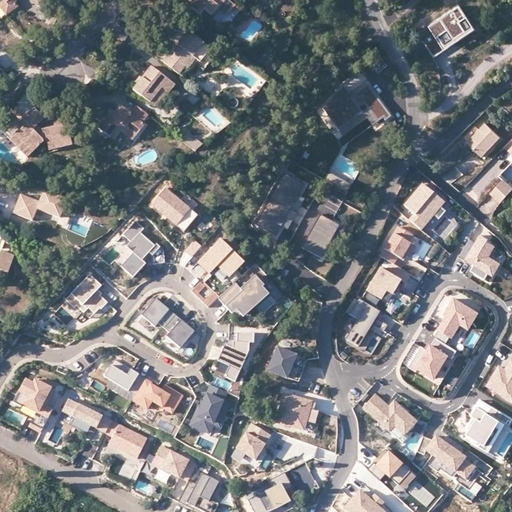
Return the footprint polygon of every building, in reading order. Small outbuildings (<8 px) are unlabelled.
[(14,0),(6,0),(1,4),(0,5),(6,12),(17,4),(14,0)] [(186,0),(185,3),(201,15),(205,10),(212,17),(217,10),(226,17),(235,6),(227,0),(186,0)] [(433,33),(422,40),(434,59),(445,52),(447,54),(478,33),(461,7),(430,28),(433,33)] [(202,60),(210,49),(189,33),(182,42),(171,56),(169,55),(163,63),(178,75),(195,54),(202,60)] [(178,75),(181,77),(194,63),(204,71),(216,54),(210,49),(202,60),(195,54),(178,75)] [(174,85),(151,67),(145,75),(134,90),(155,106),(167,92),(168,93),(174,85)] [(363,104),(376,122),(381,117),(384,120),(390,116),(380,103),(366,84),(355,92),(357,96),(352,100),(350,96),(342,85),(321,108),(327,115),(335,110),(340,116),(332,122),(338,130),(361,113),(358,107),(363,104)] [(142,123),(148,115),(137,106),(133,110),(130,114),(120,107),(115,112),(112,111),(98,128),(110,137),(120,125),(127,130),(135,137),(144,125),(142,123)] [(20,129),(12,137),(18,144),(22,141),(31,151),(42,141),(46,141),(48,149),(62,146),(61,142),(70,140),(65,118),(53,120),(54,126),(39,129),(38,126),(36,124),(43,117),(33,107),(27,114),(20,119),(15,124),(20,129)] [(13,110),(12,110),(20,119),(27,114),(25,111),(23,110),(21,108),(18,108),(16,108),(14,109),(13,110)] [(335,110),(327,115),(332,122),(340,116),(335,110)] [(487,126),(469,145),(479,153),(483,158),(501,140),(487,126)] [(132,140),(135,137),(127,130),(124,134),(132,140)] [(197,154),(203,147),(188,135),(182,142),(197,154)] [(18,144),(12,137),(9,139),(26,157),(31,151),(22,141),(18,144)] [(290,208),(304,182),(283,170),(269,196),(290,208)] [(347,191),(352,183),(329,170),(324,178),(347,191)] [(511,186),(505,180),(491,195),(497,200),(501,204),(511,192),(511,186)] [(446,201),(423,183),(404,206),(414,214),(409,220),(420,230),(432,215),(438,220),(445,212),(440,208),(446,201)] [(192,225),(199,217),(166,188),(152,205),(184,234),(192,225)] [(43,190),(39,201),(21,194),(13,212),(32,219),(37,208),(58,217),(66,199),(43,190)] [(275,234),(290,208),(269,196),(254,222),(275,234)] [(322,261),(340,228),(321,217),(316,226),(319,228),(315,236),(311,234),(302,250),(322,261)] [(134,250),(121,264),(133,275),(146,262),(143,258),(146,255),(150,251),(153,254),(154,263),(165,261),(165,249),(158,242),(156,244),(142,230),(146,226),(138,218),(125,232),(132,239),(128,244),(134,250)] [(315,236),(319,228),(316,226),(311,234),(315,236)] [(412,235),(397,227),(379,256),(393,265),(399,256),(404,259),(406,257),(409,259),(415,247),(407,243),(412,235)] [(466,259),(474,264),(470,271),(484,279),(490,282),(506,257),(500,250),(480,238),(466,259)] [(230,278),(245,262),(222,239),(198,262),(210,274),(218,266),(223,271),(230,278)] [(201,247),(194,241),(185,251),(192,257),(201,247)] [(0,271),(6,274),(13,255),(0,250),(0,271)] [(405,284),(410,275),(391,264),(386,272),(380,268),(366,290),(382,300),(387,292),(393,295),(401,282),(405,284)] [(98,290),(102,286),(90,275),(72,295),(80,302),(77,306),(84,313),(89,308),(95,314),(100,309),(101,310),(108,303),(104,299),(101,296),(96,292),(98,290)] [(241,292),(236,286),(219,301),(224,307),(233,317),(238,313),(245,320),(270,297),(263,290),(265,288),(256,278),(241,292)] [(77,306),(80,302),(72,295),(66,300),(74,308),(77,306)] [(163,327),(175,314),(169,309),(156,297),(141,313),(154,325),(157,322),(163,327)] [(381,313),(358,299),(349,314),(357,319),(345,339),(360,349),(373,326),(385,333),(389,326),(377,319),(379,316),(381,313)] [(472,330),(481,314),(455,299),(445,317),(447,318),(435,338),(438,339),(447,345),(459,323),(472,330)] [(194,331),(175,314),(163,327),(169,332),(165,335),(179,347),(194,331)] [(233,341),(233,347),(227,344),(225,343),(220,354),(218,361),(231,366),(230,368),(229,368),(226,375),(227,375),(227,377),(236,381),(249,350),(249,342),(253,342),(253,332),(237,332),(237,341),(233,341)] [(438,339),(435,338),(434,337),(426,349),(430,352),(438,339)] [(447,345),(438,339),(430,352),(426,349),(423,347),(410,368),(418,373),(421,368),(443,381),(460,352),(447,345)] [(280,351),(270,374),(289,382),(299,359),(280,351)] [(144,377),(144,376),(134,370),(113,357),(103,374),(134,393),(144,377)] [(511,365),(509,371),(500,366),(488,388),(511,402),(511,365)] [(151,381),(144,377),(134,393),(131,398),(146,407),(150,399),(170,411),(181,394),(164,383),(160,389),(155,386),(150,382),(151,381)] [(35,428),(41,432),(53,410),(45,406),(55,389),(36,379),(34,382),(26,378),(13,401),(22,406),(19,411),(33,419),(29,425),(35,428)] [(218,417),(225,420),(230,409),(223,406),(227,397),(212,390),(208,400),(203,412),(199,421),(197,420),(192,430),(210,438),(214,428),(218,417)] [(104,430),(110,418),(67,395),(61,408),(98,427),(104,430)] [(317,405),(285,396),(277,424),(299,430),(307,424),(311,411),(315,413),(317,405)] [(376,396),(365,409),(402,442),(418,423),(395,403),(390,409),(376,396)] [(480,408),(486,411),(489,404),(484,401),(480,408)] [(475,417),(476,418),(470,429),(473,431),(469,438),(477,442),(476,443),(492,452),(509,423),(507,421),(510,416),(489,404),(486,411),(480,408),(479,407),(476,412),(473,416),(475,417)] [(221,430),(225,420),(218,417),(214,428),(221,430)] [(146,437),(110,418),(104,430),(104,431),(111,434),(107,442),(114,445),(135,457),(146,437)] [(268,447),(272,439),(253,427),(237,452),(257,464),(268,447)] [(418,455),(425,457),(427,453),(436,460),(430,468),(439,474),(441,471),(453,480),(457,475),(470,485),(481,471),(437,438),(434,443),(429,442),(423,440),(418,455)] [(88,442),(82,454),(91,459),(97,446),(88,442)] [(196,464),(161,445),(152,463),(179,477),(179,476),(183,478),(188,480),(189,479),(196,464)] [(412,475),(386,452),(367,473),(381,485),(388,478),(400,489),(412,475)] [(202,472),(196,483),(189,479),(188,480),(177,501),(188,506),(193,509),(195,507),(204,511),(214,511),(219,503),(210,498),(219,481),(202,472)] [(291,483),(286,473),(269,482),(273,489),(248,502),(253,511),(267,511),(290,501),(286,493),(293,489),(291,483)] [(371,502),(361,493),(344,511),(382,511),(386,506),(376,497),(371,502)] [(274,511),(291,503),(290,501),(267,511),(274,511)]
